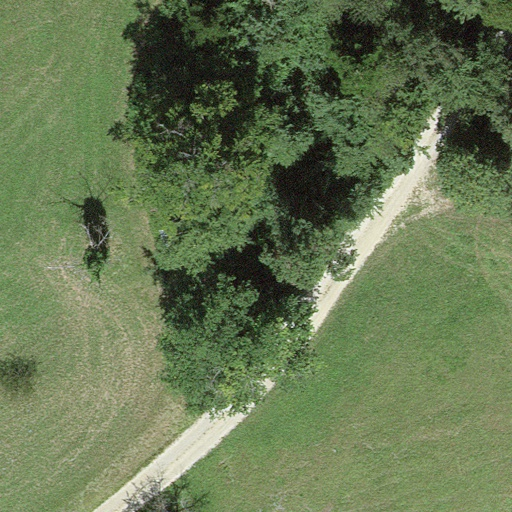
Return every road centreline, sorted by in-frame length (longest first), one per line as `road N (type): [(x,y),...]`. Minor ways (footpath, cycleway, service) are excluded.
road 1 (track): [(113,511),(212,432),(275,356),(360,228),(458,138),(511,64)]
road 2 (track): [(360,228),(511,162)]
